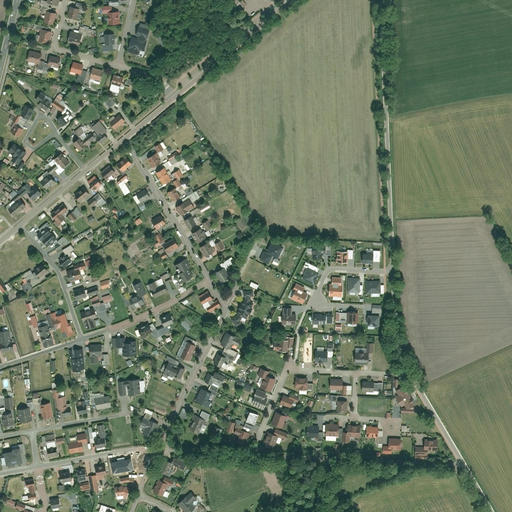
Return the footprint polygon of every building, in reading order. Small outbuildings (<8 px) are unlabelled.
[(243,0),(237,5),(241,9),(247,4),(243,0)] [(48,11),(52,12),(53,8),(51,7),(44,5),(42,13),(48,14),(48,11)] [(109,12),(114,11),(114,5),(110,6),(104,6),(105,14),(109,13),(109,12)] [(69,16),(78,19),(81,8),(77,7),(71,6),(69,16)] [(45,22),(55,25),(58,13),(52,12),(48,11),(48,14),(45,22)] [(110,24),(121,24),(121,11),(114,11),(109,12),(109,13),(110,24)] [(138,37),(149,40),(152,25),(141,23),(138,37)] [(82,26),(80,33),(84,34),(93,37),(94,30),(82,26)] [(42,41),(51,43),(54,32),(45,29),(42,41)] [(72,31),(69,42),(81,45),(84,34),(80,33),(72,31)] [(114,44),(117,44),(116,33),(106,34),(107,44),(114,44)] [(146,51),(149,40),(138,37),(133,36),(129,52),(141,54),(142,50),(146,51)] [(162,39),(160,37),(157,39),(163,46),(166,43),(162,39)] [(40,63),(41,64),(42,61),(44,53),(31,50),(29,61),(40,63)] [(49,65),(60,68),(62,57),(52,55),(50,62),(49,65)] [(80,74),(82,74),(84,70),(85,65),(75,61),(72,71),(80,74)] [(91,77),(102,81),(105,70),(95,67),(93,74),(91,77)] [(89,71),(84,70),(82,74),(80,74),(78,80),(85,83),(86,79),(88,73),(89,71)] [(116,74),(111,90),(120,93),(125,77),(116,74)] [(53,104),(55,101),(42,92),(38,98),(42,101),(39,105),(48,111),(53,104)] [(59,108),(64,112),(69,105),(58,97),(55,101),(53,104),(55,106),(52,111),(55,113),(59,108)] [(107,102),(111,107),(116,103),(112,98),(107,102)] [(22,115),(30,119),(35,109),(27,104),(21,115),(22,115)] [(70,111),(58,119),(63,127),(71,121),(69,118),(73,115),(70,111)] [(18,124),(22,115),(21,115),(18,113),(13,121),(15,122),(18,124)] [(126,123),(120,115),(110,123),(116,130),(126,123)] [(108,139),(104,134),(108,131),(100,121),(91,128),(98,136),(96,138),(101,144),(108,139)] [(25,130),(17,125),(15,129),(13,134),(20,138),(25,130)] [(76,131),(80,137),(84,135),(89,142),(95,138),(91,132),(86,136),(82,126),(76,131)] [(87,146),(81,138),(74,144),(80,152),(87,146)] [(22,161),(28,153),(16,144),(10,151),(16,156),(13,160),(19,165),(22,161)] [(154,147),(158,153),(164,150),(160,144),(154,147)] [(71,163),(64,152),(54,159),(58,165),(60,164),(63,169),(65,168),(71,163)] [(162,163),(156,154),(148,159),(153,168),(162,163)] [(133,164),(126,156),(117,164),(124,171),(133,164)] [(27,164),(22,161),(19,165),(17,168),(22,171),(27,164)] [(59,169),(55,165),(38,179),(47,190),(56,182),(51,176),(59,169)] [(116,173),(110,165),(101,173),(106,180),(116,173)] [(165,168),(157,173),(164,185),(172,180),(165,168)] [(180,169),(171,173),(173,179),(183,175),(180,169)] [(118,179),(121,183),(125,180),(130,176),(126,172),(118,179)] [(103,185),(96,177),(88,183),(95,191),(103,185)] [(183,185),(179,178),(173,181),(177,188),(183,185)] [(120,184),(126,195),(132,191),(125,180),(121,183),(120,184)] [(36,186),(33,189),(32,188),(28,183),(17,193),(22,199),(28,194),(33,200),(42,193),(36,186)] [(90,195),(84,187),(74,194),(80,203),(90,195)] [(181,197),(175,188),(168,193),(174,202),(181,197)] [(151,197),(146,189),(136,194),(141,203),(151,197)] [(15,190),(9,194),(16,203),(9,209),(14,216),(27,205),(22,199),(17,193),(15,190)] [(201,198),(197,192),(190,197),(193,202),(201,198)] [(96,198),(99,201),(104,197),(100,193),(95,197),(96,198)] [(181,216),(189,211),(186,206),(193,202),(190,197),(183,201),(184,203),(176,208),(181,216)] [(92,207),(99,201),(96,198),(90,203),(92,207)] [(208,203),(200,208),(202,212),(210,206),(208,203)] [(64,204),(57,209),(62,215),(69,209),(64,204)] [(72,213),(77,219),(84,213),(79,207),(72,213)] [(57,209),(51,214),(57,221),(54,224),(57,228),(61,226),(59,224),(65,220),(62,215),(57,209)] [(167,224),(161,215),(152,220),(157,229),(167,224)] [(196,224),(192,216),(184,220),(189,228),(196,224)] [(206,230),(212,228),(208,220),(202,223),(206,230)] [(42,241),(52,233),(47,228),(50,226),(47,223),(38,230),(40,232),(37,235),(42,242),(42,241)] [(201,228),(192,234),(198,243),(207,238),(201,228)] [(59,242),(52,233),(42,241),(48,248),(56,241),(61,247),(68,241),(64,237),(59,242)] [(179,247),(174,238),(163,245),(168,253),(179,247)] [(215,243),(219,251),(225,248),(221,240),(215,243)] [(285,247),(273,241),(267,253),(264,251),(260,260),(270,265),(274,256),(279,259),(285,247)] [(209,242),(200,247),(206,257),(215,252),(209,242)] [(60,261),(65,268),(73,262),(70,259),(73,256),(70,253),(74,250),(71,246),(64,251),(67,255),(60,261)] [(158,251),(163,259),(168,256),(163,248),(158,251)] [(322,250),(312,250),(311,259),(321,260),(322,250)] [(346,252),(336,251),(336,263),(347,264),(347,259),(348,252),(346,252)] [(373,255),(363,254),(362,264),(372,264),(373,255)] [(189,267),(185,260),(175,265),(179,273),(176,275),(181,284),(192,278),(186,269),(189,267)] [(82,277),(80,270),(87,268),(85,262),(73,266),(74,269),(67,271),(71,281),(82,277)] [(48,271),(41,263),(34,270),(41,278),(48,271)] [(226,268),(216,273),(222,284),(231,278),(226,268)] [(319,274),(307,268),(301,279),(313,285),(319,274)] [(168,273),(160,277),(163,282),(171,278),(168,273)] [(329,282),(328,296),(343,297),(344,283),(341,283),(342,277),(332,276),(332,282),(329,282)] [(180,293),(186,289),(184,285),(181,287),(176,278),(172,280),(180,293)] [(360,279),(347,278),(347,293),(360,293),(360,279)] [(108,280),(100,283),(102,290),(111,287),(108,280)] [(380,281),(365,282),(365,294),(380,294),(380,281)] [(145,304),(142,296),(146,294),(141,282),(133,285),(136,293),(128,296),(133,309),(145,304)] [(157,287),(155,282),(149,284),(155,296),(168,290),(165,284),(157,287)] [(97,286),(90,288),(93,294),(100,292),(97,286)] [(85,287),(74,291),(77,300),(88,297),(85,287)] [(302,305),(307,294),(302,292),(296,289),(295,292),(291,299),(302,305)] [(213,299),(208,291),(199,297),(204,305),(213,299)] [(95,320),(99,319),(97,315),(108,311),(107,308),(111,306),(109,303),(113,301),(110,294),(102,297),(104,302),(101,303),(99,297),(91,300),(94,308),(80,313),(86,329),(97,325),(95,320)] [(253,304),(256,298),(248,294),(245,300),(244,300),(236,314),(238,315),(237,317),(234,315),(230,320),(237,327),(242,323),(245,318),(248,319),(255,305),(253,304)] [(220,305),(217,300),(206,307),(209,312),(220,305)] [(64,310),(51,314),(56,330),(61,329),(64,338),(75,335),(68,312),(66,313),(64,310)] [(347,322),(358,323),(359,311),(347,310),(347,312),(340,311),(339,320),(347,321),(347,322)] [(170,313),(160,317),(164,327),(174,323),(170,313)] [(284,314),(282,314),(282,324),(295,325),(296,323),(296,315),(292,315),(284,314)] [(326,314),(312,314),(311,324),(326,325),(326,323),(326,314)] [(372,316),(368,315),(367,326),(380,327),(380,316),(372,316)] [(28,317),(30,325),(33,324),(33,327),(38,326),(35,316),(28,317)] [(0,342),(0,349),(0,352),(15,350),(14,341),(12,341),(10,329),(4,330),(3,323),(0,323),(0,342)] [(152,332),(148,324),(138,328),(141,336),(152,332)] [(50,325),(38,328),(44,347),(55,344),(50,325)] [(236,336),(226,331),(220,345),(231,350),(233,344),(238,346),(241,340),(235,337),(236,336)] [(184,349),(193,353),(196,345),(192,343),(193,340),(186,337),(184,340),(187,341),(184,349)] [(288,353),(289,348),(293,349),(295,338),(287,337),(287,340),(279,339),(277,351),(288,353)] [(122,340),(116,338),(116,348),(122,347),(123,356),(138,356),(137,339),(122,340)] [(367,342),(367,352),(356,352),(355,364),(369,364),(369,352),(375,353),(375,343),(367,342)] [(102,345),(90,345),(91,363),(100,363),(99,356),(103,355),(102,345)] [(316,360),(319,360),(319,362),(327,362),(327,361),(329,361),(329,358),(333,358),(333,352),(332,352),(332,348),(327,348),(327,351),(316,351),(316,360)] [(85,372),(84,349),(72,349),(73,362),(73,373),(85,372)] [(193,353),(184,349),(180,356),(177,355),(176,357),(179,361),(183,362),(185,358),(189,361),(193,353)] [(222,355),(218,353),(213,363),(224,369),(229,357),(228,357),(230,354),(224,351),(222,355)] [(185,369),(179,366),(180,363),(167,356),(164,363),(168,365),(167,367),(164,365),(161,371),(173,377),(174,375),(181,378),(185,369)] [(271,377),(269,376),(270,372),(261,368),(258,375),(261,376),(257,384),(260,385),(259,387),(266,390),(271,377)] [(214,376),(209,373),(204,381),(212,386),(214,382),(222,385),(226,377),(215,372),(214,376)] [(308,378),(296,377),(296,389),(308,390),(308,378)] [(127,380),(127,382),(118,382),(120,395),(120,396),(128,395),(128,396),(144,394),(143,379),(127,380)] [(330,390),(341,390),(341,394),(351,394),(352,385),(345,385),(345,379),(330,379),(330,390)] [(382,384),(375,383),(375,382),(362,381),(362,391),(374,392),(374,391),(382,391),(382,384)] [(5,387),(6,397),(13,396),(12,386),(5,387)] [(402,407),(405,405),(406,408),(401,408),(401,413),(414,413),(414,409),(411,409),(417,405),(406,388),(405,389),(403,386),(396,390),(399,395),(396,397),(402,407)] [(61,388),(52,390),(54,398),(57,397),(59,409),(63,409),(64,418),(73,416),(71,403),(68,404),(67,396),(62,397),(61,388)] [(217,395),(201,388),(195,402),(211,409),(217,395)] [(267,393),(257,389),(254,396),(255,397),(252,405),(263,410),(268,398),(265,397),(267,393)] [(292,408),(295,401),(298,402),(300,398),(291,394),(289,398),(283,395),(280,404),(292,408)] [(338,396),(330,395),(330,401),(338,401),(337,411),(348,412),(349,401),(338,401),(338,396)] [(6,397),(5,397),(6,409),(16,408),(14,396),(13,396),(6,397)] [(112,408),(110,396),(95,399),(95,397),(89,398),(91,405),(96,404),(97,411),(112,408)] [(33,401),(34,406),(40,404),(43,419),(53,417),(51,403),(42,404),(41,397),(32,399),(33,401)] [(81,401),(82,405),(77,406),(79,415),(88,413),(86,400),(81,401)] [(26,402),(27,409),(18,410),(20,422),(32,421),(30,410),(34,409),(34,406),(33,401),(26,402)] [(186,418),(189,411),(183,408),(179,415),(186,418)] [(254,425),(259,414),(250,411),(246,422),(254,425)] [(14,424),(12,412),(2,414),(4,426),(14,424)] [(211,416),(202,412),(199,418),(194,416),(188,429),(199,434),(200,432),(203,434),(207,425),(204,423),(205,421),(207,423),(211,416)] [(283,428),(288,416),(277,412),(272,424),(283,428)] [(158,418),(147,413),(142,425),(145,427),(142,434),(153,439),(160,424),(156,423),(158,418)] [(236,424),(230,422),(226,432),(232,434),(236,424)] [(97,425),(99,436),(90,438),(91,443),(95,442),(96,449),(108,446),(103,424),(97,425)] [(340,425),(326,424),(326,435),(340,436),(340,425)] [(361,425),(348,424),(348,432),(343,431),(342,442),(348,443),(348,436),(361,436),(361,425)] [(318,433),(318,426),(307,426),(307,437),(318,437),(318,442),(323,442),(323,433),(318,433)] [(379,431),(379,427),(367,426),(367,437),(375,437),(375,444),(383,444),(383,431),(379,431)] [(252,434),(237,427),(233,435),(238,437),(236,441),(247,446),(252,434)] [(274,434),(268,432),(264,444),(275,448),(279,437),(286,440),(289,434),(276,429),(274,434)] [(85,451),(84,442),(88,441),(86,433),(78,435),(79,440),(68,442),(71,454),(85,451)] [(43,444),(47,443),(56,441),(54,434),(46,436),(42,437),(43,444)] [(402,440),(389,438),(388,446),(384,445),(383,453),(392,454),(392,449),(400,450),(402,440)] [(3,454),(0,454),(0,465),(11,463),(11,461),(15,460),(14,456),(19,455),(18,448),(20,448),(18,439),(10,441),(12,451),(9,452),(8,449),(2,450),(3,454)] [(425,439),(425,447),(416,447),(416,458),(428,458),(429,450),(439,451),(439,440),(425,439)] [(57,447),(47,449),(49,458),(59,456),(57,447)] [(168,460),(163,471),(171,475),(175,465),(186,470),(189,463),(175,457),(173,462),(168,460)] [(111,463),(113,473),(133,468),(133,465),(132,460),(111,463)] [(106,464),(96,466),(98,475),(104,474),(108,473),(106,464)] [(79,478),(80,483),(89,482),(86,469),(78,470),(79,478)] [(60,472),(62,482),(73,480),(71,471),(60,472)] [(97,480),(96,475),(89,477),(90,481),(92,490),(92,492),(99,490),(97,480)] [(159,479),(153,491),(164,496),(169,485),(173,486),(175,480),(166,476),(164,481),(159,479)] [(33,479),(25,480),(27,487),(28,487),(30,493),(35,492),(34,486),(35,486),(33,479)] [(82,492),(92,490),(90,481),(89,482),(80,483),(82,492)] [(116,486),(118,495),(124,495),(128,496),(132,487),(125,485),(116,486)] [(192,491),(178,504),(185,511),(190,511),(197,506),(192,502),(197,497),(192,491)] [(60,498),(51,499),(53,508),(62,507),(60,498)] [(15,507),(24,510),(25,509),(26,504),(17,501),(15,507)]
